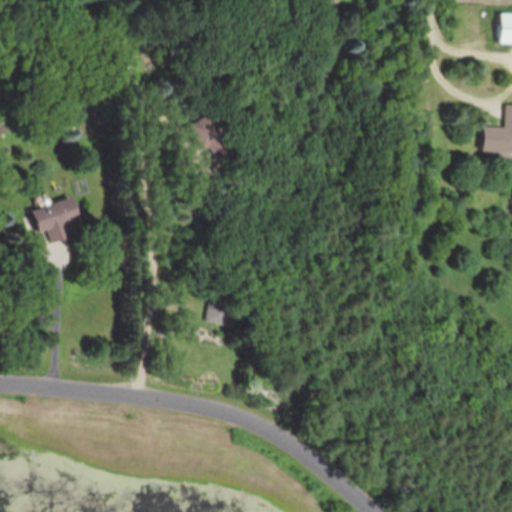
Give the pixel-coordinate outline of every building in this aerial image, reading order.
[(511,13),(493,13),(493,44),(511,44),(511,13)] [(502,128),(478,127),(478,154),(511,154),(511,105),(502,105),(502,128)] [(213,187),(234,178),(216,134),(195,143),(213,187)] [(73,218),(66,196),(22,210),(29,232),(40,228),(45,242),(66,236),(61,221),(73,218)] [(202,321),(220,325),(226,303),(209,298),(202,321)]
